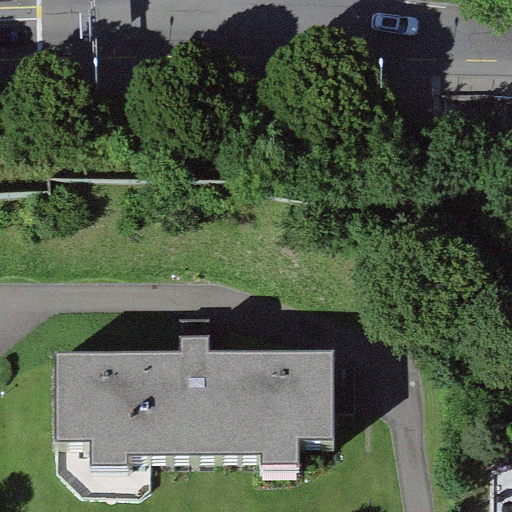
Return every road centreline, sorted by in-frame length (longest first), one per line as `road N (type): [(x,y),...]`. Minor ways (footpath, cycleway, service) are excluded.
road 1 (primary): [(153,22),(357,34)]
road 2 (primary): [(357,34),(511,37)]
road 3 (primary): [(0,23),(153,22)]
